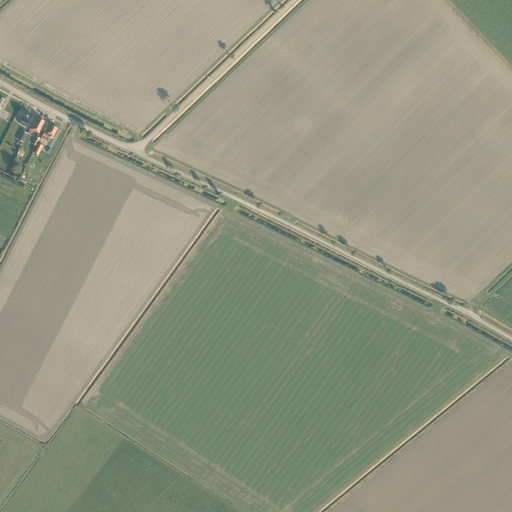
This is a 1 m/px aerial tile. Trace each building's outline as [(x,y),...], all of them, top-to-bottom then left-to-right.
[(21,108),(17,114),(21,117),(18,122),(26,127),(29,122),(26,120),(29,113),(21,108)] [(41,129),(42,126),(45,121),(39,118),(35,125),(34,125),(32,129),(39,133),(41,129)] [(48,142),(52,136),(53,136),(58,128),(52,125),(47,133),(45,132),(41,138),(48,142)] [(18,139),(23,142),(27,133),(22,131),(18,139)] [(39,155),(43,146),(38,144),(34,153),(39,155)]
